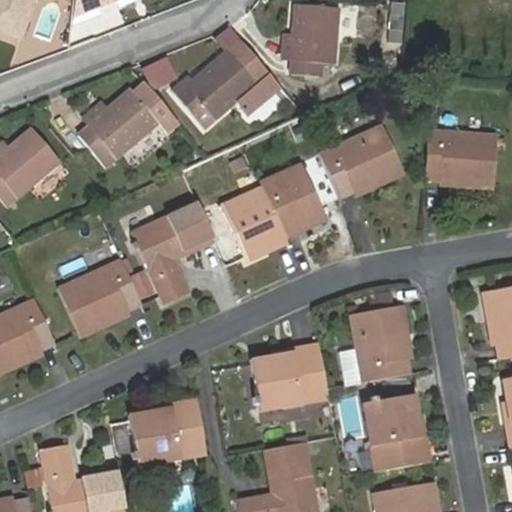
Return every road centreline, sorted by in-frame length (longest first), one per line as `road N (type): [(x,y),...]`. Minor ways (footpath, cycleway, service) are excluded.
road 1 (residential): [(0,429),(345,273),(430,257)]
road 2 (residential): [(430,257),(474,511)]
road 3 (residential): [(0,99),(220,12),(232,0)]
